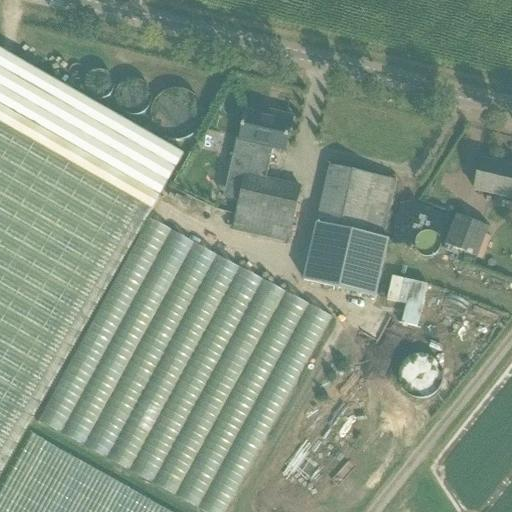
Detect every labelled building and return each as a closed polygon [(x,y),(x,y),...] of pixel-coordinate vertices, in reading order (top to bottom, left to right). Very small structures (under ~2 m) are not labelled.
[(0,476),(148,217),(183,156),(0,50),(0,476)] [(135,84),(132,103),(156,107),(159,88),(135,84)] [(171,96),(172,138),(216,137),(215,107),(197,108),(197,95),(171,96)] [(265,180),(272,149),(284,152),(292,118),(275,113),(273,118),(246,112),(243,125),(242,125),(241,128),(242,128),(240,140),(237,139),(232,158),(249,161),(245,176),(265,180)] [(511,166),(481,160),(474,191),(511,199),(511,166)] [(395,181),(376,177),(329,167),(316,223),(383,238),(395,181)] [(288,240),(300,188),(265,180),(245,176),(234,227),(288,240)] [(462,262),(473,266),(488,228),(457,216),(445,246),(466,254),(462,262)] [(389,239),(383,238),(316,223),(303,281),(376,298),(389,239)] [(393,277),(387,301),(421,309),(427,286),(393,277)] [(171,511),(29,432),(0,484),(0,511),(171,511)]
